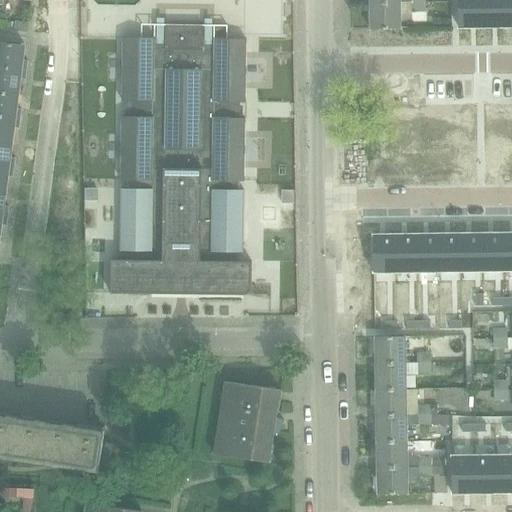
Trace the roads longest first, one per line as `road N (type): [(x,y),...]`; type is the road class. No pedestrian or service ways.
road 1 (residential): [(14,342),(58,0)]
road 2 (residential): [(14,342),(324,338)]
road 3 (residential): [(320,64),(511,63)]
road 4 (residential): [(511,196),(323,200)]
road 5 (residential): [(326,511),(324,338)]
road 6 (residential): [(324,338),(323,200)]
road 7 (residential): [(323,200),(320,64)]
